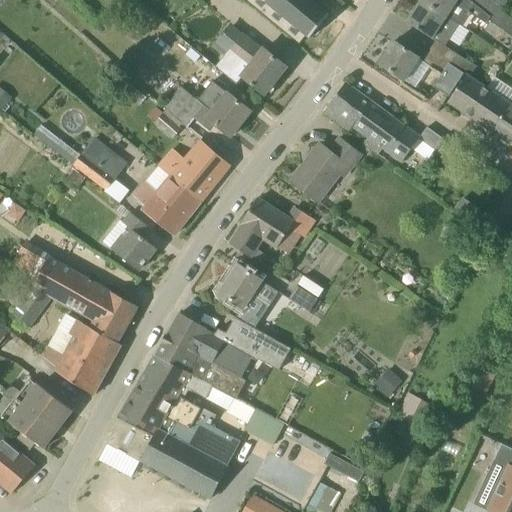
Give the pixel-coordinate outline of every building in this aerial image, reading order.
[(308,35),(311,37),(330,13),(313,0),(246,0),(301,44),(308,35)] [(421,0),(421,1),(459,27),(460,25),(463,27),(472,15),(486,24),(488,21),(511,37),(511,19),(501,12),(486,0),(421,0)] [(486,0),(501,12),(508,0),(486,0)] [(436,41),(429,51),(449,65),(456,54),(445,46),(459,27),(421,1),(407,22),(436,41)] [(263,50),(242,34),(228,52),(240,62),(243,58),(251,65),(242,77),(265,95),(287,68),(263,50)] [(379,64),(404,81),(405,81),(416,65),(420,58),(394,42),(379,64)] [(429,51),(423,61),(442,75),(449,65),(429,51)] [(456,54),(449,65),(464,75),(471,64),(456,54)] [(449,97),(464,75),(449,65),(442,75),(434,87),(449,97)] [(449,103),(493,132),(510,106),(465,78),(463,82),(449,103)] [(346,83),(345,84),(324,113),(350,132),(352,128),(368,139),(363,147),(378,157),(382,150),(403,163),(420,138),(346,83)] [(214,111),(182,86),(164,109),(204,140),(216,125),(231,137),(251,112),(228,94),(214,111)] [(13,98),(0,87),(0,108),(3,111),(13,98)] [(511,112),(497,135),(511,144),(511,112)] [(155,124),(173,139),(182,129),(164,114),(155,124)] [(35,135),(71,164),(79,154),(42,126),(35,135)] [(420,139),(438,148),(444,136),(426,127),(420,139)] [(104,190),(115,176),(126,162),(95,138),(84,152),(81,151),(79,154),(71,164),(71,165),(104,190)] [(362,156),(340,139),(330,152),(321,144),(292,182),(318,202),(347,167),(351,170),(362,156)] [(178,164),(171,174),(203,201),(230,167),(199,142),(178,164)] [(203,201),(171,174),(157,191),(145,181),(133,196),(142,204),(145,207),(143,210),(171,232),(171,231),(176,235),(203,201)] [(4,195),(0,200),(0,210),(17,223),(25,211),(4,195)] [(259,199),(230,244),(260,264),(266,256),(259,251),(266,240),(276,247),(279,248),(291,229),(306,238),(317,220),(295,207),(288,218),(259,199)] [(463,200),(456,210),(468,219),(475,209),(463,200)] [(139,271),(157,249),(143,238),(150,228),(129,213),(122,222),(120,221),(103,242),(139,271)] [(455,227),(449,246),(464,251),(470,231),(455,227)] [(94,323),(91,327),(119,343),(139,308),(52,259),(39,281),(34,290),(53,300),(94,323)] [(269,307),(280,292),(238,265),(220,293),(244,309),(261,320),(269,307)] [(302,276),(297,285),(318,299),(324,290),(302,276)] [(37,279),(21,301),(40,316),(53,300),(34,290),(39,281),(37,279)] [(309,313),(318,299),(297,285),(288,299),(309,313)] [(156,357),(213,387),(212,388),(234,399),(241,389),(258,359),(279,371),(291,349),(236,318),(227,334),(219,329),(215,336),(210,333),(209,330),(180,314),(157,356),(156,355),(155,357),(156,357)] [(119,343),(91,327),(82,321),(73,339),(60,367),(56,374),(95,395),(122,346),(118,344),(119,343)] [(213,387),(156,357),(120,418),(119,418),(118,419),(120,420),(121,420),(108,443),(141,461),(212,499),(242,445),(210,428),(216,417),(184,399),(189,390),(206,399),(212,388),(213,387)] [(468,385),(487,394),(495,376),(476,367),(468,385)] [(388,370),(374,386),(387,399),(402,382),(388,370)] [(73,411),(33,381),(23,394),(11,384),(7,390),(59,430),(73,411)] [(44,449),(59,430),(7,390),(1,397),(10,404),(0,415),(0,416),(20,433),(16,438),(31,450),(37,443),(44,449)] [(413,397),(403,418),(417,426),(428,404),(413,397)] [(267,418),(268,443),(280,443),(280,418),(267,418)] [(0,484),(12,494),(36,466),(0,436),(0,484)] [(478,457),(493,461),(499,441),(484,436),(478,457)] [(508,467),(487,511),(489,511),(511,511),(511,448),(502,444),(494,460),(508,467)] [(365,472),(330,453),(325,464),(359,483),(365,472)] [(325,511),(336,492),(327,487),(314,511),(325,511)] [(271,511),(275,507),(252,492),(239,511),(271,511)]
